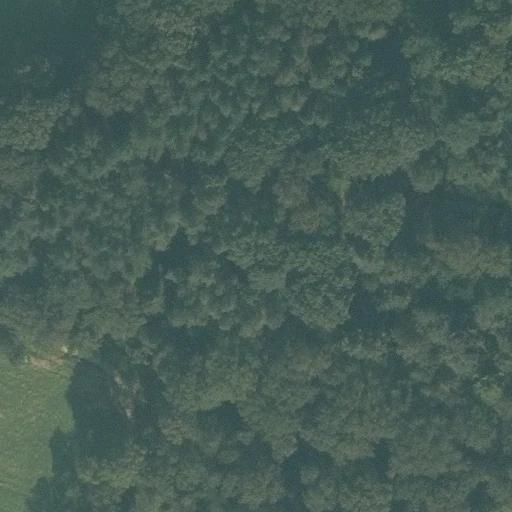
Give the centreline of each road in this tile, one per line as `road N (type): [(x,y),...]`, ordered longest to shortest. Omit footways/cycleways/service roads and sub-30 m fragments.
road 1 (track): [(124,377),(132,429),(99,511)]
road 2 (track): [(0,323),(89,353),(124,377)]
